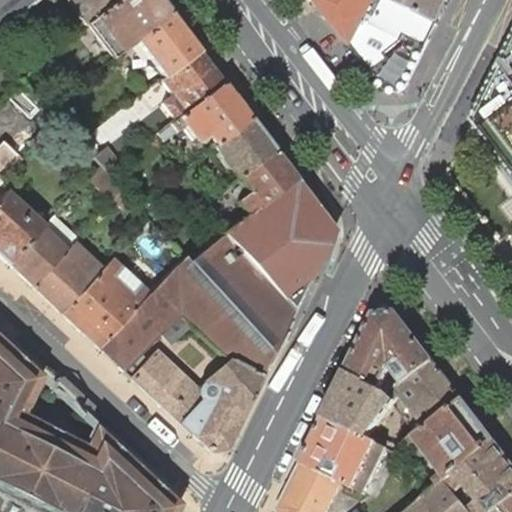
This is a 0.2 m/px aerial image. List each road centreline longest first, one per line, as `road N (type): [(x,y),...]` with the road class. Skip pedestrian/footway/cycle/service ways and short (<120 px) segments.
road 1 (secondary): [(392,200),(225,511)]
road 2 (residential): [(0,304),(223,511)]
road 3 (secondary): [(392,200),(238,0)]
road 4 (secondary): [(492,0),(392,200)]
road 5 (secondary): [(511,360),(392,200)]
